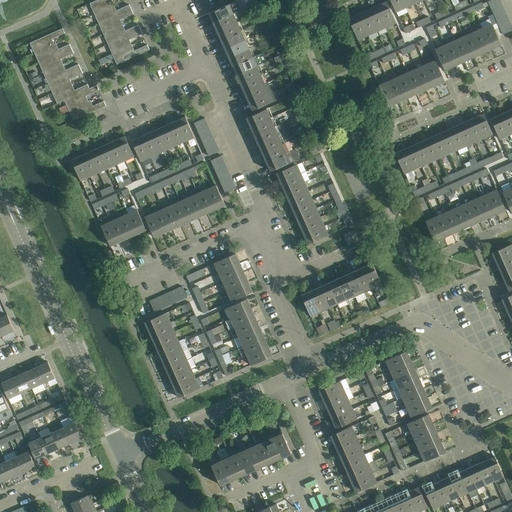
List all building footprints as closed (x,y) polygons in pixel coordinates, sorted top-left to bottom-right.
[(96,0),(89,3),(94,14),(114,5),(111,0),(96,0)] [(405,7),(402,0),(390,0),(396,12),(405,7)] [(236,1),(209,13),(213,22),(235,12),(239,10),(236,1)] [(377,5),(386,27),(396,22),(386,1),(377,5)] [(456,10),(462,8),(460,2),(453,5),(456,10)] [(482,2),(475,5),(478,10),(484,7),(482,2)] [(493,12),(504,7),(501,2),(490,7),(493,12)] [(94,14),(99,24),(131,9),(129,4),(116,10),(114,5),(94,14)] [(367,10),(377,31),(386,27),(377,5),(367,10)] [(463,10),(465,16),(472,13),(470,7),(463,10)] [(495,18),(506,13),(504,7),(493,12),(495,18)] [(443,16),(450,13),(447,8),(441,11),(443,16)] [(99,24),(103,34),(123,25),(120,19),(133,14),(131,9),(99,24)] [(377,31),(367,10),(358,14),(368,35),(377,31)] [(463,10),(457,13),(459,19),(465,16),(463,10)] [(443,16),(441,11),(434,14),(437,19),(443,16)] [(239,20),(235,12),(213,22),(217,30),(239,20)] [(498,23),(508,18),(506,13),(495,18),(498,23)] [(368,35),(358,14),(348,18),(358,40),(368,35)] [(429,16),(422,19),(424,24),(431,22),(429,16)] [(451,16),(444,19),(447,24),(453,21),(451,16)] [(500,29),(511,24),(508,18),(498,23),(499,27),(500,29)] [(418,27),(424,24),(422,19),(416,22),(418,27)] [(444,19),(438,22),(440,27),(447,24),(444,19)] [(243,29),(239,20),(217,30),(221,39),(243,29)] [(492,49),(501,45),(498,36),(503,34),(500,29),(499,27),(494,29),(492,23),(482,28),(492,49)] [(103,34),(108,44),(140,29),(138,24),(125,30),(123,25),(103,34)] [(426,27),(428,33),(435,30),(432,24),(426,27)] [(500,29),(503,34),(511,29),(511,25),(511,24),(500,29)] [(405,33),(412,30),(409,25),(403,28),(405,33)] [(34,53),(54,44),(51,39),(64,33),(62,28),(30,43),(34,53)] [(482,28),(473,32),(482,53),(492,49),(482,28)] [(108,44),(112,54),(132,45),(129,40),(142,34),(140,29),(108,44)] [(247,38),(243,29),(221,39),(225,48),(247,38)] [(473,32),(463,36),(473,57),(482,53),(473,32)] [(463,36),(454,40),(463,62),(473,57),(463,36)] [(250,47),(247,38),(225,48),(229,57),(250,47)] [(405,44),(403,38),(396,41),(399,47),(405,44)] [(425,38),(419,41),(421,46),(427,43),(425,38)] [(454,40),(445,45),(454,66),(463,62),(454,40)] [(34,53),(39,63),(71,48),(69,44),(56,50),(54,44),(34,53)] [(390,44),(384,47),(387,52),(393,49),(390,44)] [(413,44),(406,47),(409,52),(415,49),(413,44)] [(132,45),(112,54),(117,64),(149,49),(147,45),(134,50),(132,45)] [(435,49),(444,70),(454,66),(445,45),(435,49)] [(254,56),(250,47),(229,57),(233,65),(254,56)] [(380,55),(387,52),(384,47),(378,50),(380,55)] [(402,55),(409,52),(406,47),(400,49),(402,55)] [(39,63),(43,73),(63,64),(60,59),(73,53),(71,48),(39,63)] [(388,55),(390,60),(396,57),(394,52),(388,55)] [(368,61),(374,58),(372,53),(365,55),(368,61)] [(388,55),(381,58),(384,63),(390,60),(388,55)] [(258,64),(254,56),(233,65),(237,74),(258,64)] [(435,60),(425,64),(435,85),(445,81),(435,60)] [(369,63),(371,69),(378,66),(375,61),(369,63)] [(65,70),(63,64),(43,73),(48,83),(80,69),(78,64),(65,70)] [(262,73),(258,64),(237,74),(241,83),(262,73)] [(425,64),(416,68),(426,89),(435,85),(425,64)] [(416,68),(407,73),(416,94),(426,89),(416,68)] [(48,83),(52,93),(72,84),(69,79),(83,73),(80,69),(48,83)] [(266,82),(262,73),(241,83),(245,92),(266,82)] [(407,73),(397,77),(407,98),(416,94),(407,73)] [(397,77),(388,81),(397,102),(407,98),(397,77)] [(378,85),(388,106),(397,102),(388,81),(378,85)] [(270,91),(266,82),(245,92),(249,101),(270,91)] [(89,89),(89,88),(87,84),(74,90),(72,84),(52,93),(57,104),(64,100),(89,89)] [(64,100),(69,110),(88,101),(86,96),(99,90),(97,85),(89,88),(89,89),(64,100)] [(274,100),(270,91),(249,101),(253,110),(274,100)] [(88,101),(69,110),(73,120),(106,106),(104,101),(91,107),(88,101)] [(272,117),(268,108),(246,117),(251,126),(272,117)] [(509,135),(511,133),(511,118),(508,110),(500,114),(509,135)] [(474,117),(484,138),(493,133),(484,113),(474,117)] [(500,139),(509,135),(500,114),(490,118),(500,139)] [(194,137),(185,116),(176,120),(185,141),(194,137)] [(196,128),(207,123),(205,117),(194,122),(196,128)] [(272,117),(251,126),(255,135),(276,125),(272,117)] [(466,121),(475,142),(484,138),(474,117),(466,121)] [(177,145),(185,141),(176,120),(167,124),(177,145)] [(457,125),(466,145),(475,142),(466,121),(457,125)] [(210,129),(207,123),(196,128),(199,133),(210,129)] [(177,145),(167,124),(159,128),(168,149),(177,145)] [(276,125),(255,135),(259,144),(280,134),(276,125)] [(448,129),(457,149),(466,145),(457,125),(448,129)] [(159,153),(168,149),(159,128),(150,132),(159,153)] [(201,139),(212,134),(210,129),(199,133),(201,139)] [(439,133),(448,153),(457,149),(448,129),(439,133)] [(150,132),(141,136),(150,157),(152,162),(161,158),(159,153),(150,132)] [(430,137),(440,157),(448,153),(439,133),(430,137)] [(215,140),(212,134),(201,139),(204,144),(215,140)] [(280,134),(259,144),(262,153),(284,143),(280,134)] [(116,140),(125,160),(134,156),(125,136),(116,140)] [(141,161),(150,157),(141,136),(132,140),(141,161)] [(422,141),(431,161),(440,157),(430,137),(422,141)] [(107,144),(116,164),(125,160),(116,140),(107,144)] [(204,144),(206,150),(217,145),(215,140),(204,144)] [(313,141),(307,144),(311,153),(316,150),(313,141)] [(413,145),(422,165),(431,161),(422,141),(413,145)] [(284,143),(262,153),(266,162),(288,152),(284,143)] [(98,148),(107,168),(116,164),(107,144),(98,148)] [(220,151),(217,145),(206,150),(209,155),(220,151)] [(422,165),(413,145),(404,149),(413,169),(422,165)] [(90,152),(99,172),(107,168),(98,148),(90,152)] [(288,152),(266,162),(270,170),(271,171),(280,167),(292,161),(296,159),(299,158),(295,149),(293,150),(292,150),(288,152)] [(413,169),(404,149),(395,153),(404,173),(413,169)] [(81,156),(90,176),(99,172),(90,152),(81,156)] [(213,166),(224,161),(222,155),(211,160),(213,166)] [(72,160),(81,180),(90,176),(81,156),(72,160)] [(479,168),(485,165),(483,160),(477,163),(479,168)] [(180,169),(186,167),(184,161),(178,164),(180,169)] [(227,166),(224,161),(213,166),(215,171),(227,166)] [(205,162),(199,164),(201,170),(207,167),(205,162)] [(297,164),(276,173),(280,182),(301,173),(297,164)] [(229,172),(227,166),(215,171),(218,177),(229,172)] [(193,167),(188,169),(191,178),(197,175),(193,167)] [(462,176),(468,173),(465,168),(459,171),(462,176)] [(487,168),(481,171),(483,176),(489,173),(487,168)] [(493,170),(496,176),(502,173),(499,168),(493,170)] [(181,172),(184,178),(185,181),(191,178),(188,169),(181,172)] [(331,177),(328,171),(323,173),(325,180),(331,177)] [(218,177),(220,182),(231,177),(229,172),(218,177)] [(305,182),(301,173),(280,182),(284,191),(305,182)] [(176,175),(170,177),(172,183),(178,180),(176,175)] [(126,186),(132,183),(130,177),(124,180),(126,186)] [(170,177),(164,180),(166,185),(172,183),(170,177)] [(223,187),(234,183),(231,177),(220,182),(223,187)] [(305,182),(284,191),(288,199),(309,190),(305,182)] [(158,183),(152,185),(155,191),(161,188),(158,183)] [(236,188),(234,183),(223,187),(225,193),(236,188)] [(451,184),(443,188),(447,197),(455,193),(454,189),(451,184)] [(108,193),(114,191),(112,185),(106,188),(108,193)] [(152,185),(146,188),(149,193),(155,191),(152,185)] [(207,189),(216,209),(225,205),(216,185),(207,189)] [(502,192),(511,212),(511,188),(502,192)] [(207,189),(198,193),(207,213),(216,209),(207,189)] [(339,195),(336,189),(331,191),(333,197),(339,195)] [(487,193),(496,213),(506,209),(496,189),(487,193)] [(141,190),(135,193),(137,199),(143,196),(141,190)] [(312,199),(309,190),(288,199),(292,208),(312,199)] [(109,196),(112,202),(118,199),(115,193),(109,196)] [(189,197),(198,217),(207,213),(198,193),(189,197)] [(478,197),(488,217),(496,213),(487,193),(478,197)] [(109,196),(104,199),(106,204),(112,202),(109,196)] [(198,217),(189,197),(180,201),(190,221),(198,217)] [(416,200),(418,205),(425,202),(422,197),(416,200)] [(470,201),(479,221),(488,217),(478,197),(470,201)] [(296,217),(316,208),(312,199),(292,208),(296,217)] [(98,201),(92,204),(94,210),(100,207),(98,201)] [(190,221),(180,201),(172,205),(181,225),(190,221)] [(461,205),(470,225),(479,221),(470,201),(461,205)] [(126,209),(128,214),(137,234),(146,230),(135,204),(126,209)] [(181,225),(172,205),(163,209),(172,229),(181,225)] [(452,209),(461,229),(470,225),(461,205),(452,209)] [(346,212),(344,206),(338,209),(341,215),(346,212)] [(320,217),(316,208),(296,217),(300,226),(320,217)] [(172,229),(163,209),(154,213),(163,233),(172,229)] [(443,213),(453,233),(461,229),(452,209),(443,213)] [(163,233),(154,213),(145,217),(154,237),(163,233)] [(435,217),(444,237),(453,233),(443,213),(435,217)] [(119,218),(128,238),(137,234),(128,214),(119,218)] [(304,235),(324,226),(320,217),(300,226),(304,235)] [(425,221),(435,241),(444,237),(435,217),(425,221)] [(119,218),(110,221),(119,242),(128,238),(119,218)] [(101,226),(110,246),(119,242),(110,221),(101,226)] [(328,235),(324,226),(304,235),(308,244),(328,235)] [(354,230),(342,235),(347,245),(359,240),(354,230)] [(496,262),(511,255),(511,243),(492,252),(496,262)] [(240,263),(235,253),(214,263),(218,272),(240,263)] [(501,272),(511,266),(511,255),(496,262),(501,272)] [(240,263),(218,272),(223,282),(244,272),(240,263)] [(363,267),(373,288),(382,284),(372,263),(363,267)] [(505,281),(511,277),(511,266),(501,272),(505,281)] [(364,292),(373,288),(363,267),(354,271),(364,292)] [(203,268),(186,276),(189,282),(205,275),(203,268)] [(345,275),(355,296),(364,292),(354,271),(345,275)] [(244,272),(223,282),(227,291),(248,282),(244,272)] [(346,300),(355,296),(345,275),(337,279),(346,300)] [(328,282),(338,304),(346,300),(337,279),(328,282)] [(248,282),(227,291),(231,301),(252,291),(248,282)] [(329,308),(338,304),(328,282),(319,286),(329,308)] [(182,286),(177,288),(182,299),(187,297),(182,286)] [(192,288),(195,294),(200,292),(197,286),(192,288)] [(310,290),(320,312),(329,308),(319,286),(310,290)] [(182,299),(177,288),(171,291),(176,302),(182,299)] [(311,316),(320,312),(310,290),(301,294),(311,316)] [(176,302),(171,291),(166,293),(171,304),(176,302)] [(195,294),(198,301),(203,298),(200,292),(195,294)] [(171,304),(166,293),(160,296),(165,307),(171,304)] [(511,293),(502,299),(506,308),(511,305),(511,293)] [(165,307),(160,296),(155,298),(160,309),(165,307)] [(160,309),(155,298),(149,301),(154,312),(160,309)] [(230,317),(251,308),(247,298),(226,308),(230,317)] [(378,302),(381,308),(391,303),(388,298),(378,302)] [(193,309),(190,302),(184,305),(187,311),(193,309)] [(203,313),(209,311),(206,304),(200,307),(203,313)] [(233,323),(227,325),(228,330),(234,327),(255,317),(251,308),(230,317),(233,323)] [(166,312),(145,322),(149,331),(170,322),(166,312)] [(7,314),(0,317),(0,330),(2,335),(14,330),(7,314)] [(198,321),(195,314),(190,317),(193,323),(198,321)] [(201,319),(204,326),(209,324),(206,317),(201,319)] [(239,336),(260,327),(255,317),(234,327),(239,336)] [(330,330),(337,327),(334,321),(334,320),(327,323),(330,330)] [(201,327),(198,321),(193,323),(195,330),(201,327)] [(175,331),(170,322),(149,331),(153,341),(175,331)] [(206,332),(209,338),(215,336),(214,335),(225,330),(222,325),(206,332)] [(326,326),(317,330),(319,334),(328,330),(326,326)] [(243,346),(264,336),(260,327),(239,336),(243,346)] [(175,331),(153,341),(158,350),(179,341),(175,331)] [(198,335),(201,342),(207,339),(204,333),(198,335)] [(215,336),(209,338),(212,344),(217,342),(215,336)] [(239,347),(238,348),(242,356),(246,354),(247,355),(268,346),(264,336),(243,346),(239,347)] [(209,346),(207,339),(201,342),(204,348),(209,346)] [(183,350),(179,341),(158,350),(162,360),(183,350)] [(247,355),(251,365),(272,355),(268,346),(247,355)] [(220,348),(215,351),(218,357),(223,354),(220,348)] [(183,350),(162,360),(166,369),(187,359),(183,350)] [(390,369),(411,360),(407,350),(385,360),(390,369)] [(215,358),(212,352),(207,354),(209,361),(215,358)] [(218,357),(221,363),(226,361),(223,354),(218,357)] [(218,365),(215,358),(209,361),(212,367),(218,365)] [(191,369),(187,359),(166,369),(170,378),(191,369)] [(394,379),(415,369),(411,360),(390,369),(394,379)] [(36,367),(43,382),(55,377),(48,362),(36,367)] [(24,372),(31,388),(43,382),(36,367),(24,372)] [(373,373),(370,367),(365,369),(368,376),(373,373)] [(191,369),(170,378),(174,388),(196,378),(191,369)] [(398,388),(419,379),(415,369),(394,379),(398,388)] [(223,377),(221,370),(215,373),(218,379),(223,377)] [(362,371),(357,373),(360,379),(365,377),(362,371)] [(13,377),(20,393),(31,388),(24,372),(13,377)] [(1,383),(8,398),(20,393),(13,377),(1,383)] [(200,388),(196,378),(174,388),(179,397),(200,388)] [(371,382),(373,388),(379,386),(376,379),(371,382)] [(402,398),(424,388),(419,379),(398,388),(402,398)] [(344,390),(340,380),(319,390),(323,399),(344,390)] [(362,385),(365,392),(371,389),(368,383),(362,385)] [(382,392),(379,386),(373,388),(376,394),(382,392)] [(407,407),(428,397),(424,388),(402,398),(407,407)] [(371,389),(365,392),(368,398),(373,396),(371,389)] [(327,409),(349,399),(344,390),(323,399),(327,409)] [(0,412),(9,409),(3,393),(0,394),(0,412)] [(64,398),(62,394),(54,398),(55,402),(64,398)] [(411,417),(432,407),(428,397),(407,407),(411,417)] [(379,400),(382,407),(387,404),(384,398),(379,400)] [(332,418),(353,409),(349,399),(327,409),(332,418)] [(66,401),(57,405),(59,409),(67,405),(66,401)] [(379,408),(376,402),(371,404),(374,411),(379,408)] [(390,411),(387,404),(382,407),(385,413),(390,411)] [(357,418),(353,409),(332,418),(336,428),(357,418)] [(18,419),(26,415),(24,411),(16,415),(18,419)] [(42,412),(34,415),(36,420),(44,416),(42,412)] [(412,433),(433,423),(428,413),(407,423),(412,433)] [(374,416),(369,418),(371,424),(377,422),(374,416)] [(390,425),(396,423),(393,416),(387,419),(390,425)] [(19,422),(21,426),(29,422),(28,418),(19,422)] [(255,420),(247,424),(249,430),(258,426),(255,420)] [(18,427),(16,422),(7,426),(9,431),(18,427)] [(63,427),(70,443),(82,438),(75,422),(63,427)] [(412,433),(416,442),(437,433),(433,423),(412,433)] [(335,444),(356,435),(352,425),(330,435),(335,444)] [(52,432),(59,448),(70,443),(63,427),(52,432)] [(374,430),(377,437),(382,434),(379,428),(374,430)] [(20,431),(11,435),(13,439),(15,438),(18,445),(24,442),(22,435),(20,431)] [(272,435),(282,457),(291,453),(282,431),(272,435)] [(385,433),(388,440),(393,437),(390,431),(385,433)] [(40,438),(47,453),(59,448),(52,432),(40,438)] [(416,442),(420,451),(441,442),(437,433),(416,442)] [(385,441),(382,434),(377,437),(380,443),(385,441)] [(264,439),(273,461),(282,457),(272,435),(264,439)] [(360,444),(356,435),(335,444),(339,454),(360,444)] [(28,443),(35,458),(47,453),(40,438),(28,443)] [(255,443),(265,465),(273,461),(264,439),(255,443)] [(441,442),(420,451),(424,461),(445,452),(441,442)] [(246,447),(256,469),(265,465),(255,443),(246,447)] [(391,446),(394,452),(399,450),(396,443),(391,446)] [(343,463),(364,454),(360,444),(339,454),(343,463)] [(391,453),(388,446),(382,449),(385,456),(391,453)] [(237,451),(247,473),(256,469),(246,447),(237,451)] [(394,452),(396,458),(402,456),(399,450),(394,452)] [(29,451),(17,456),(24,472),(35,466),(29,451)] [(228,455),(238,477),(247,473),(237,451),(228,455)] [(391,453),(385,456),(388,462),(393,459),(391,453)] [(368,463),(364,454),(343,463),(347,473),(368,463)] [(220,459),(229,481),(238,477),(228,455),(220,459)] [(17,456),(5,461),(12,477),(24,472),(17,456)] [(504,476),(495,456),(485,460),(495,480),(504,476)] [(210,463),(220,485),(229,481),(220,459),(210,463)] [(486,484),(495,480),(485,460),(477,464),(486,484)] [(5,461),(0,463),(0,480),(1,482),(12,477),(5,461)] [(399,464),(402,471),(407,468),(404,462),(399,464)] [(352,482),(373,473),(368,463),(347,473),(352,482)] [(477,488),(486,484),(477,464),(468,468),(477,488)] [(391,467),(394,474),(399,472),(396,465),(391,467)] [(468,468),(459,472),(468,492),(471,498),(480,494),(477,488),(468,468)] [(459,496),(468,492),(459,472),(450,476),(459,496)] [(377,482),(373,473),(352,482),(356,492),(377,482)] [(450,500),(459,496),(450,476),(441,480),(450,500)] [(442,504),(450,500),(441,480),(433,484),(442,504)] [(433,508),(442,504),(433,484),(424,488),(433,508)] [(409,491),(418,511),(427,507),(418,487),(409,491)] [(400,495),(408,511),(416,511),(418,511),(409,491),(400,495)] [(89,494),(68,504),(71,510),(74,509),(75,511),(93,503),(89,494)] [(392,499),(397,511),(408,511),(400,495),(392,499)] [(383,503),(387,511),(397,511),(392,499),(383,503)] [(489,508),(495,506),(493,500),(487,503),(489,508)] [(93,503),(75,511),(94,511),(97,511),(93,503)] [(256,511),(279,511),(276,503),(256,511)] [(374,507),(376,511),(387,511),(383,503),(374,507)]
